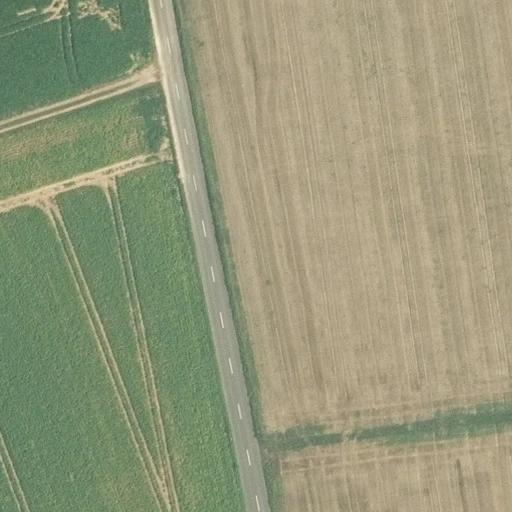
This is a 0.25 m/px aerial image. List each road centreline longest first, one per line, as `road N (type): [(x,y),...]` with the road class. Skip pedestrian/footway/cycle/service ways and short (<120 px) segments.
road 1 (tertiary): [(162,0),(260,511)]
road 2 (track): [(511,418),(249,454)]
road 3 (track): [(0,128),(173,67)]
